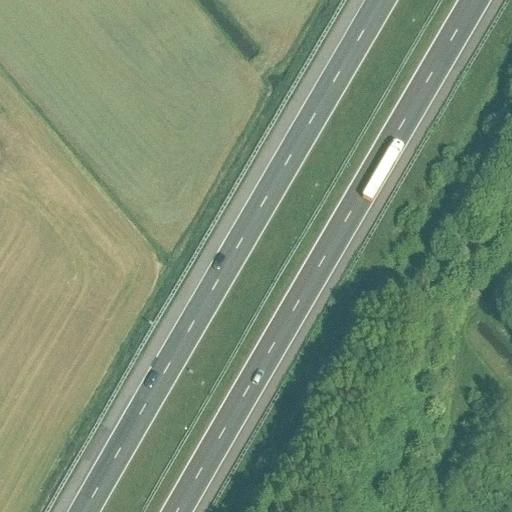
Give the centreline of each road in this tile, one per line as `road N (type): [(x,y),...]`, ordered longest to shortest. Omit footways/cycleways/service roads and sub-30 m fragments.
road 1 (motorway): [(382,0),(85,511)]
road 2 (motorway): [(179,511),(475,0)]
